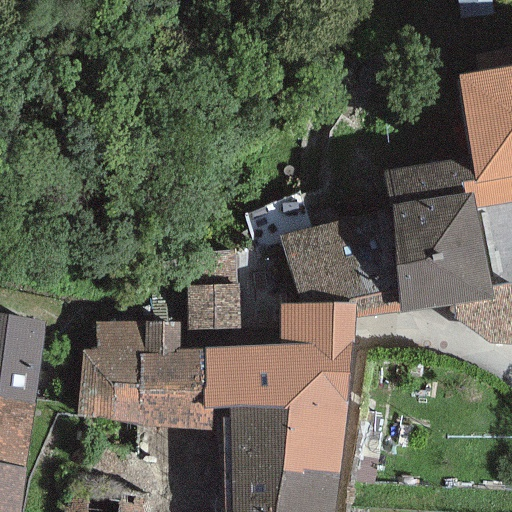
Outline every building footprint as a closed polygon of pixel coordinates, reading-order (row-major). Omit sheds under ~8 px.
[(471,71),(438,78),(452,160),(456,184),(464,209),(511,200),(511,47),(469,57),(471,71)] [(380,209),(387,313),(444,305),(482,299),(479,287),(464,209),(456,184),(452,160),(375,173),(380,209)] [(187,253),(186,331),(239,329),(238,283),(234,283),(235,250),(187,253)] [(482,299),(444,305),(445,318),(482,344),(505,346),(505,352),(511,351),(511,298),(508,281),(479,287),(482,299)] [(288,407),(281,473),(337,476),(352,334),(354,303),(278,305),(279,333),(279,344),(203,349),(204,409),(212,409),(228,410),(228,406),(288,407)] [(44,322),(0,316),(0,397),(33,402),(44,322)] [(210,431),(212,409),(204,409),(203,349),(179,350),(179,333),(179,324),(95,323),(95,332),(96,349),(80,352),(74,417),(136,425),(210,431)] [(0,463),(24,467),(33,402),(0,397),(0,463)] [(288,407),(228,406),(228,410),(229,418),(221,419),(220,511),(332,511),(337,476),(281,473),(288,407)] [(0,511),(18,511),(24,467),(0,463),(0,511)] [(141,511),(141,500),(62,500),(61,511),(141,511)]
